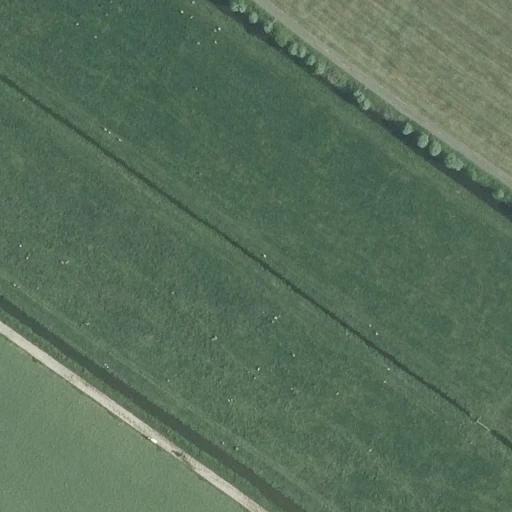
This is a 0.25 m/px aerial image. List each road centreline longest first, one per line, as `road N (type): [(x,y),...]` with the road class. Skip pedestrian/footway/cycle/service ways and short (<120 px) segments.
road 1 (track): [(262,0),(511,180)]
road 2 (track): [(0,336),(239,511)]
